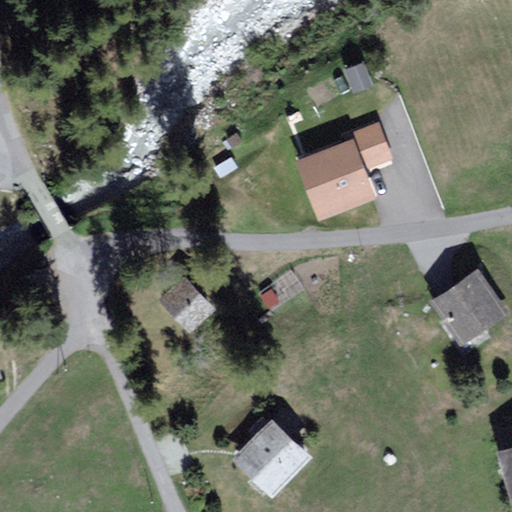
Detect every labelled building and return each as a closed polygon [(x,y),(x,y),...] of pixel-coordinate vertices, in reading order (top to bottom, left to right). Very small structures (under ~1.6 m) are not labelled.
[(390,155),(378,123),(354,132),(356,138),(301,158),(320,213),(373,194),(363,164),(390,155)] [(505,311),(479,270),(433,300),(460,340),(505,311)] [(219,306),(187,275),(165,299),(197,329),(219,306)] [(315,456),(275,415),(235,454),(275,495),(315,456)] [(511,443),(502,446),(511,489),(511,443)]
